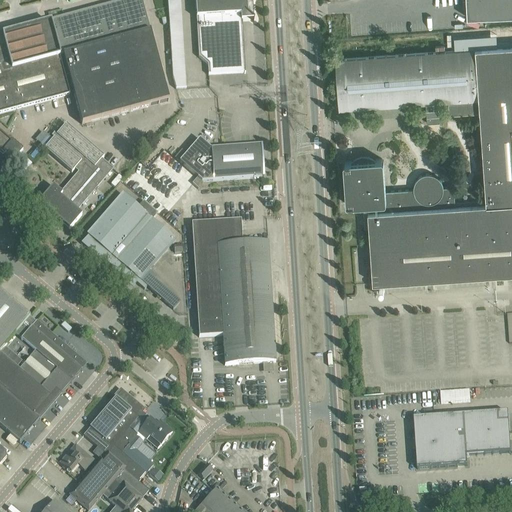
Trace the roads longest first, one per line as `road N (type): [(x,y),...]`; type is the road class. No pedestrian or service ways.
road 1 (secondary): [(277,0),(305,413)]
road 2 (secondary): [(332,410),(307,0)]
road 3 (unclassified): [(305,413),(228,418),(192,449),(163,511)]
road 4 (unclassified): [(0,499),(114,362)]
road 5 (unclassified): [(114,362),(109,344),(2,256)]
